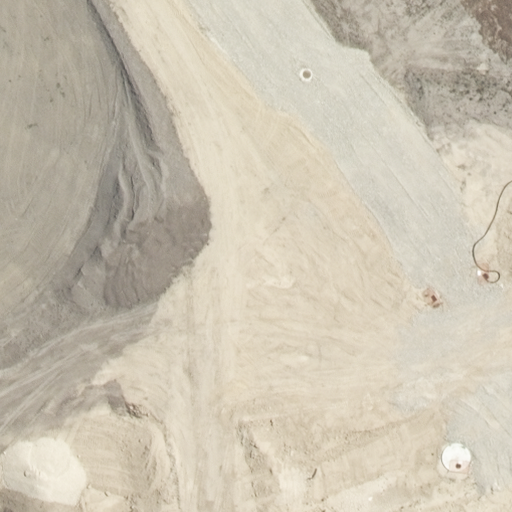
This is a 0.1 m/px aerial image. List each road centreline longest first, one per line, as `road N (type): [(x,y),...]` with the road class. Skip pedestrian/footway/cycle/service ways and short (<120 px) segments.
road 1 (unknown): [(511,423),(438,376),(192,0)]
road 2 (unknown): [(438,376),(0,502)]
